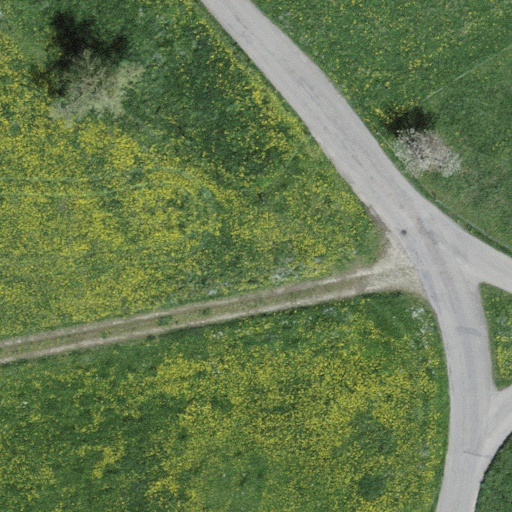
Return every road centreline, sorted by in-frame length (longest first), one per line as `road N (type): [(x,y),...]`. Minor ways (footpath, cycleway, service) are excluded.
road 1 (track): [(436,245),(374,274),(0,346)]
road 2 (unclassified): [(436,245),(223,0)]
road 3 (unclassified): [(476,439),(463,311),(436,245)]
